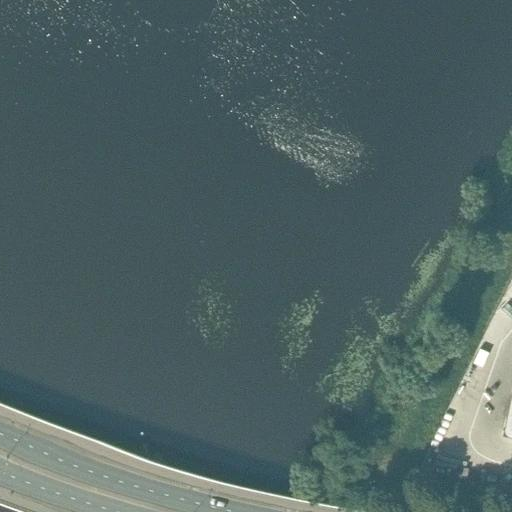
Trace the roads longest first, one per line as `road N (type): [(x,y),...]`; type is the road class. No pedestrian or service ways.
road 1 (secondary): [(247,511),(0,431)]
road 2 (secondary): [(0,465),(133,511)]
